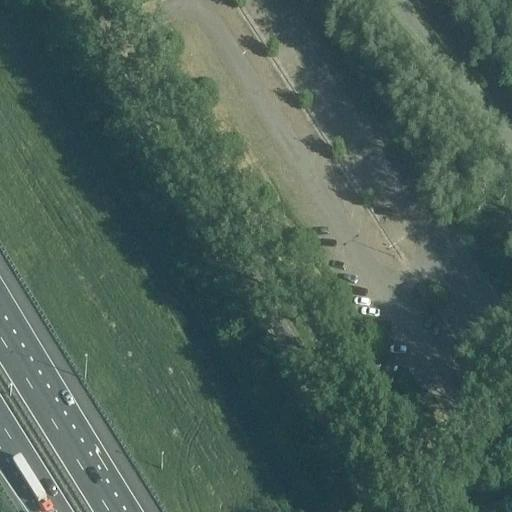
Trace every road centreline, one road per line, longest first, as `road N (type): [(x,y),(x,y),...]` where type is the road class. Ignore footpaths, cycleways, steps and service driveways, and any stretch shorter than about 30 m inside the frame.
road 1 (tertiary): [(398,511),(153,135),(79,0)]
road 2 (motorway): [(116,511),(0,323)]
road 3 (unknown): [(511,160),(381,0)]
